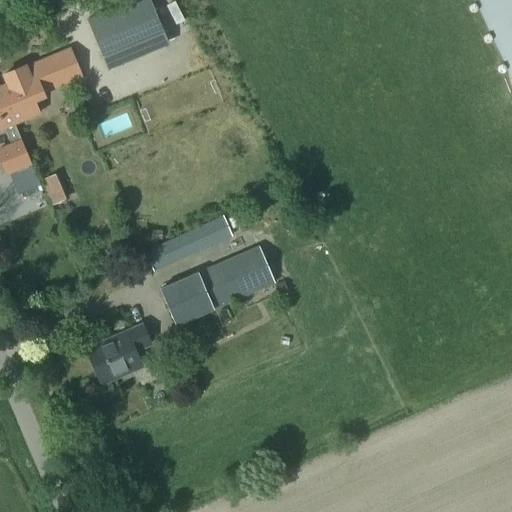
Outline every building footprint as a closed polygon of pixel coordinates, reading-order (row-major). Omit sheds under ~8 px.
[(511,0),(473,0),(511,81),(511,0)] [(115,11),(87,22),(106,68),(166,44),(152,12),(121,25),(115,11)] [(3,76),(7,85),(22,121),(38,114),(33,102),(42,99),(41,95),(82,78),(69,48),(3,76)] [(0,129),(22,121),(7,85),(0,87),(0,129)] [(30,163),(21,140),(12,144),(0,148),(0,158),(5,171),(6,172),(30,163)] [(67,199),(57,175),(40,182),(50,206),(67,199)] [(223,217),(143,253),(151,273),(232,237),(223,217)] [(256,247),(158,288),(175,326),(254,291),(272,284),(256,247)] [(0,265),(4,273),(13,269),(9,261),(0,265)] [(141,325),(83,350),(98,385),(141,368),(134,351),(149,344),(141,325)]
